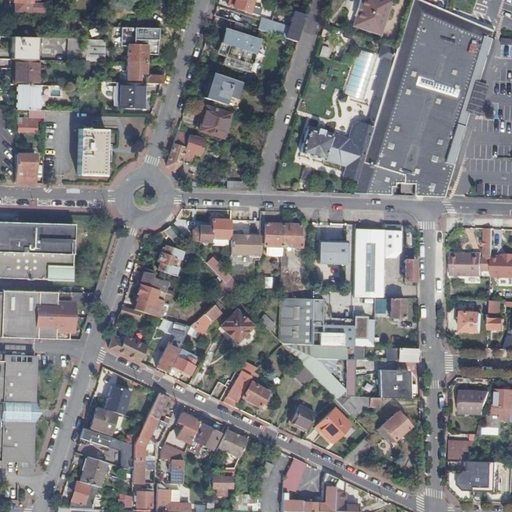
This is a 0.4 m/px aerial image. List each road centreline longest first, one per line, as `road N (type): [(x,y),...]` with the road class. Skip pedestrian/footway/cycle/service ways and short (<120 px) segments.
road 1 (residential): [(90,350),(429,511)]
road 2 (residential): [(315,0),(258,200)]
road 3 (residential): [(148,176),(201,0)]
road 4 (residential): [(39,511),(90,350)]
road 5 (residential): [(426,207),(258,200)]
road 6 (residential): [(426,207),(434,362)]
road 7 (residential): [(434,362),(436,511)]
road 8 (residential): [(90,350),(134,218)]
road 9 (residential): [(122,196),(0,193)]
